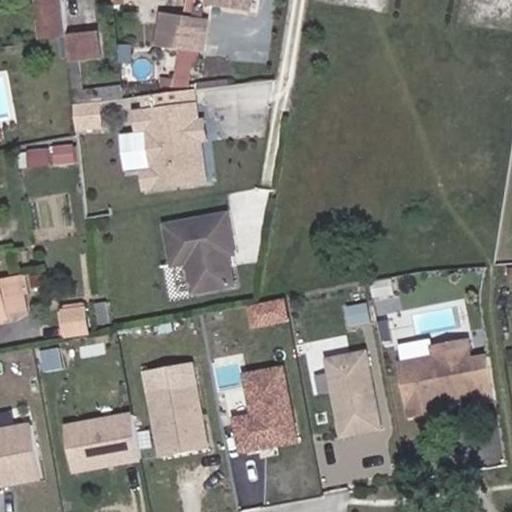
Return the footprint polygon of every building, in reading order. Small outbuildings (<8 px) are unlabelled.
[(39,0),(45,41),(69,38),(62,0),(39,0)] [(253,11),(254,0),(220,0),(220,6),(253,11)] [(184,44),(200,47),(203,48),(207,24),(187,21),(184,44)] [(74,62),(82,61),(101,58),(98,40),(72,44),(74,62)] [(183,52),(185,67),(196,68),(200,47),(184,44),(183,52)] [(82,61),(74,62),(77,90),(85,88),(82,61)] [(126,101),(123,84),(85,88),(77,90),(79,107),(126,101)] [(196,87),(142,96),(144,106),(198,97),(196,87)] [(200,107),(139,115),(141,136),(154,134),(158,170),(146,171),(149,192),(210,185),(205,144),(199,139),(198,132),(202,126),(200,107)] [(202,126),(198,132),(199,139),(205,144),(211,144),(208,125),(202,126)] [(79,145),(30,150),(31,164),(80,158),(79,145)] [(228,212),(167,223),(174,262),(189,260),(195,290),(234,282),(229,252),(225,234),(231,233),(228,212)] [(231,233),(225,234),(229,252),(235,251),(231,233)] [(0,324),(16,322),(10,286),(8,271),(0,272),(0,324)] [(31,283),(10,286),(16,322),(36,319),(31,283)] [(378,296),(382,312),(393,310),(390,293),(378,296)] [(259,301),(263,323),(299,316),(295,295),(259,301)] [(376,299),(356,302),(359,319),(379,315),(376,299)] [(73,315),(76,337),(97,334),(93,312),(73,315)] [(403,362),(414,412),(446,405),(444,396),(480,388),(469,338),(435,345),(437,355),(403,362)] [(368,347),(327,354),(343,433),(383,425),(368,347)] [(201,360),(155,368),(170,451),(216,443),(201,360)] [(304,435),(291,363),(255,369),(263,410),(244,414),(250,445),(268,441),(304,435)] [(140,408),(73,421),(81,464),(148,452),(140,408)] [(38,418),(0,424),(0,479),(6,478),(48,471),(38,418)]
